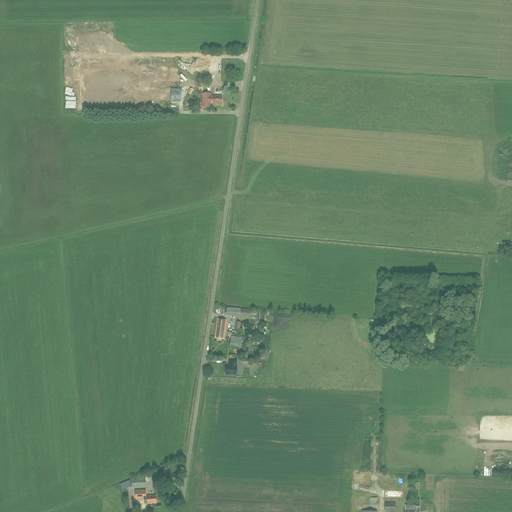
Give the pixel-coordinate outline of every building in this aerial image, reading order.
[(103,36),(80,36),(80,49),(103,49),(103,36)] [(114,38),(112,41),(120,47),(122,44),(114,38)] [(201,71),(201,63),(187,63),(187,77),(196,77),(196,71),(201,71)] [(205,77),(213,77),(214,77),(214,63),(201,63),(201,71),(205,71),(205,77)] [(90,95),(90,102),(125,103),(125,85),(119,85),(119,84),(115,84),(115,90),(109,90),(110,86),(104,86),(104,72),(89,72),(89,91),(88,91),(88,95),(90,95)] [(150,105),(150,95),(144,95),(144,88),(135,88),(135,105),(150,105)] [(163,88),(155,88),(155,95),(150,95),(150,105),(163,105),(163,88)] [(181,89),(172,89),(171,101),(180,101),(181,89)] [(210,96),(210,94),(202,94),(199,94),(199,99),(202,99),(202,107),(210,107),(210,104),(221,104),(222,96),(210,96)] [(256,316),(256,311),(250,311),(251,309),(240,308),(225,307),(225,315),(239,316),(239,315),(250,316),(250,315),(256,316)] [(224,339),(226,320),(217,319),(214,337),(224,339)] [(241,349),(242,338),(231,336),(229,347),(241,349)] [(236,366),(236,360),(229,359),(229,366),(226,366),(226,374),(237,375),(237,366),(236,366)] [(132,486),(146,485),(145,476),(140,476),(140,480),(131,480),(131,481),(127,482),(127,487),(132,486)] [(146,496),(146,490),(135,491),(136,500),(146,499),(146,500),(147,500),(148,504),(153,503),(152,503),(156,502),(156,496),(152,496),(146,496)]
